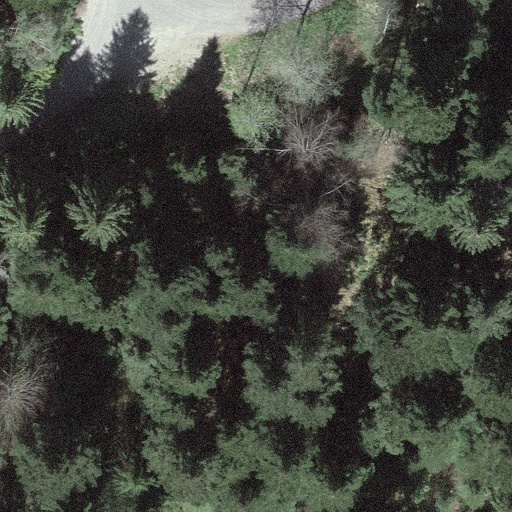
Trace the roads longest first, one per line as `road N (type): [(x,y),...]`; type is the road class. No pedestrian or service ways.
road 1 (track): [(139,0),(0,134)]
road 2 (track): [(155,0),(225,16),(291,0)]
